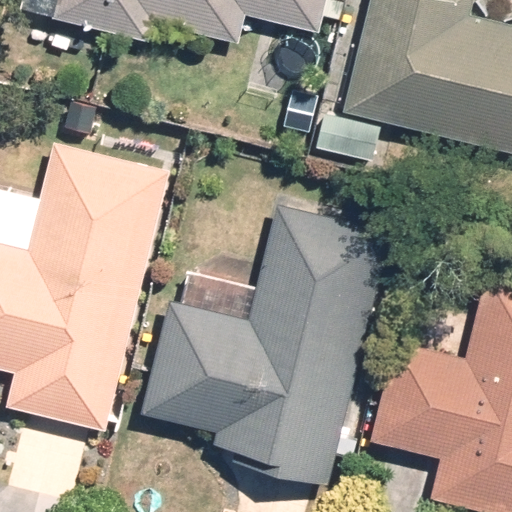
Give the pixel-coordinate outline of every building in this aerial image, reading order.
[(23,0),(22,8),(148,39),(152,20),(238,41),(245,11),(320,30),(324,14),(339,17),(343,0),(342,0),(23,0)] [(369,0),(343,108),(511,149),(511,21),(470,11),(473,0),(369,0)] [(325,112),(317,144),(373,158),(381,126),(325,112)] [(106,428),(171,168),(55,139),(40,197),(0,187),(0,366),(15,370),(7,403),(106,428)] [(140,411),(218,431),(215,443),(233,447),(230,459),(329,483),(393,228),(276,199),(247,316),(169,297),(140,411)] [(442,457),(433,495),(503,511),(511,511),(511,270),(491,265),(467,357),(395,339),(370,439),(442,457)]
